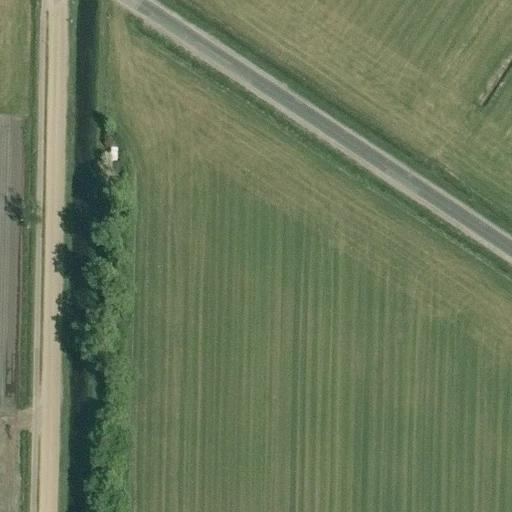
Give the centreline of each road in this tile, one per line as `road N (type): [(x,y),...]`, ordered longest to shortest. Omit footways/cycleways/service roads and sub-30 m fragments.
road 1 (track): [(59,0),(48,511)]
road 2 (unclassified): [(511,252),(132,0)]
